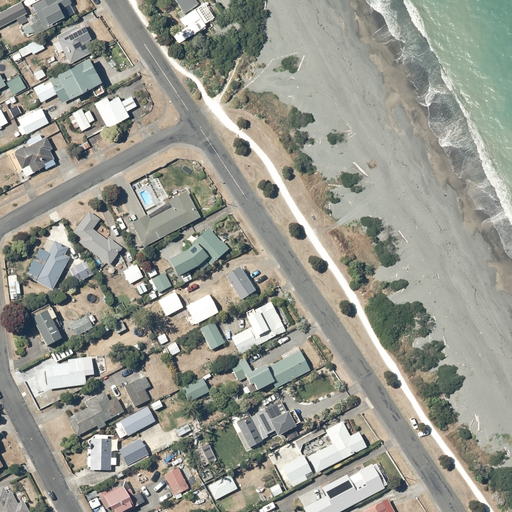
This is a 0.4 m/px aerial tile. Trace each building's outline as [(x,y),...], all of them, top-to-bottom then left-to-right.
[(48,25),(67,16),(63,7),(71,3),(69,0),(41,0),(32,5),(36,13),(41,11),(48,25)] [(201,8),(196,0),(176,0),(182,10),(177,13),(185,27),(192,23),(197,32),(215,20),(205,5),(201,8)] [(23,3),(0,13),(0,24),(27,11),(23,3)] [(27,15),(17,20),(24,36),(34,32),(27,15)] [(89,38),(84,26),(57,39),(69,64),(89,54),(82,41),(89,38)] [(42,41),(30,48),(34,56),(46,49),(42,41)] [(57,95),(61,104),(91,89),(95,97),(105,92),(88,59),(49,80),(33,88),(41,103),(57,95)] [(45,68),(34,73),(38,81),(49,75),(45,68)] [(30,74),(23,78),(29,88),(36,84),(30,74)] [(26,88),(19,75),(6,83),(14,95),(26,88)] [(129,117),(119,97),(110,102),(107,98),(95,104),(108,128),(129,117)] [(49,123),(42,108),(19,120),(26,135),(49,123)] [(84,113),(82,109),(73,113),(75,116),(70,118),(75,129),(80,127),(81,131),(90,127),(89,123),(96,120),(91,110),(84,113)] [(49,148),(41,133),(28,140),(31,146),(24,149),(23,147),(13,153),(26,179),(45,169),(56,163),(48,149),(49,148)] [(203,217),(189,190),(168,201),(172,209),(151,220),(149,216),(132,225),(144,248),(203,217)] [(110,241),(92,227),(79,243),(109,266),(121,249),(110,241)] [(189,250),(169,261),(176,279),(198,268),(202,272),(230,249),(210,230),(189,250)] [(61,244),(57,250),(52,247),(34,281),(53,292),(71,259),(65,255),(68,248),(61,244)] [(91,276),(83,261),(69,269),(77,284),(91,276)] [(143,277),(137,265),(123,272),(130,284),(143,277)] [(255,293),(238,268),(225,278),(241,302),(255,293)] [(158,276),(155,269),(147,272),(157,294),(171,288),(164,273),(158,276)] [(18,276),(8,277),(12,304),(22,302),(18,276)] [(150,292),(145,283),(136,287),(140,297),(150,292)] [(271,303),(244,316),(251,329),(231,339),(239,355),(286,331),(271,303)] [(61,341),(45,309),(30,316),(45,349),(61,341)] [(94,325),(88,316),(70,326),(75,335),(94,325)] [(225,344),(215,323),(201,330),(211,350),(225,344)] [(179,340),(164,349),(170,359),(184,350),(179,340)] [(310,371),(298,348),(282,355),(284,360),(269,367),(268,365),(252,373),(245,359),(231,365),(238,381),(245,378),(250,387),(253,386),(256,392),(273,384),(275,388),(310,371)] [(86,385),(83,360),(44,365),(48,390),(86,385)] [(151,387),(146,376),(125,386),(134,407),(150,399),(146,390),(151,387)] [(209,392),(202,379),(182,388),(189,402),(209,392)] [(106,392),(87,401),(90,406),(68,416),(76,435),(124,413),(117,398),(110,401),(106,392)] [(278,407),(272,396),(239,414),(242,420),(236,423),(249,447),(275,433),(277,435),(295,425),(284,404),(278,407)] [(159,400),(151,404),(154,410),(162,406),(159,400)] [(148,406),(116,423),(118,427),(115,428),(120,438),(155,420),(148,406)] [(350,436),(342,421),(326,429),(333,444),(309,456),(317,472),(367,446),(359,431),(350,436)] [(188,423),(176,431),(180,437),(192,429),(188,423)] [(91,468),(110,469),(110,465),(117,465),(117,457),(110,457),(111,451),(117,451),(117,439),(108,439),(108,434),(96,434),(95,438),(93,438),(92,443),(88,443),(88,453),(92,453),(92,456),(89,456),(88,467),(91,467),(91,468)] [(149,454),(140,438),(119,449),(127,465),(149,454)] [(312,471),(304,455),(282,466),(293,487),(307,479),(305,474),(312,471)] [(378,471),(369,459),(350,474),(352,476),(322,499),(331,511),(337,511),(378,482),(372,474),(378,471)] [(187,484),(178,466),(164,474),(173,491),(187,484)] [(238,488),(231,474),(208,485),(215,499),(238,488)] [(279,482),(269,488),(274,497),(284,491),(279,482)] [(126,492),(123,485),(104,495),(112,511),(124,511),(139,505),(131,489),(126,492)] [(0,487),(0,511),(30,511),(32,511),(21,490),(9,497),(4,486),(0,487)] [(394,511),(387,497),(362,510),(362,511),(394,511)]
